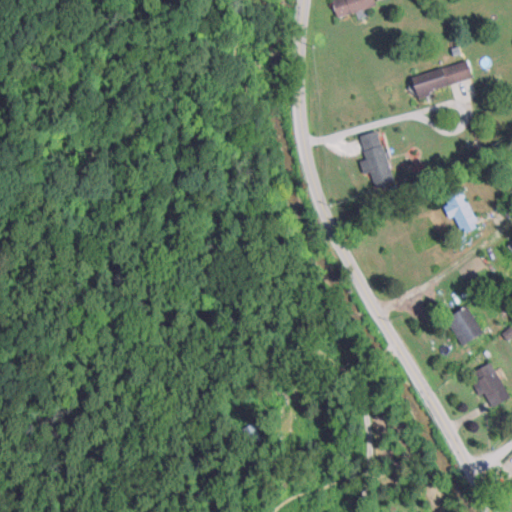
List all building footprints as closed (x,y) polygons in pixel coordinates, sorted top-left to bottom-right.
[(376,7),(374,1),(378,0),(332,0),(336,17),(376,7)] [(472,79),(466,61),(409,79),(415,97),(472,79)] [(394,182),(377,131),(359,137),(376,188),(394,182)] [(479,225),(459,188),(440,198),(461,235),(479,225)] [(462,345),(482,333),(466,306),(445,318),(462,345)] [(482,396),(500,392),(494,365),(476,369),(482,396)]
